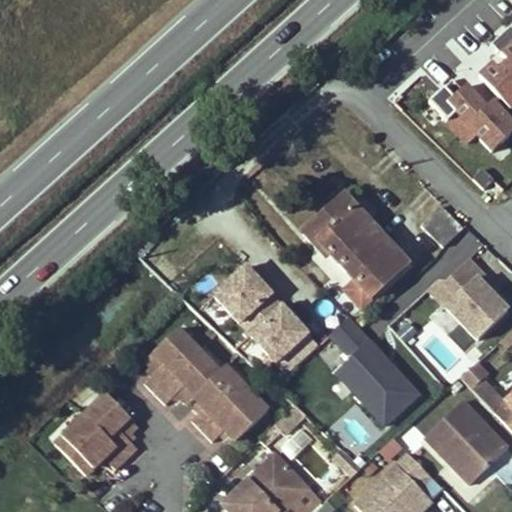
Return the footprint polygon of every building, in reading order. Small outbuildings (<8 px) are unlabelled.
[(510,70),(511,68),(511,11),(506,17),(499,9),(488,19),(495,27),(482,39),(510,70)] [(511,112),(511,108),(472,65),(457,79),(499,125),(511,112)] [(367,301),(405,267),(342,198),(301,236),(312,250),(316,246),(367,301)] [(459,230),(438,210),(421,228),(438,245),(444,250),(461,232),(459,230)] [(429,289),(474,341),(511,308),(511,306),(468,256),(429,289)] [(284,375),(321,342),(246,259),(209,292),(284,375)] [(193,421),(212,441),(223,430),(234,441),(271,405),(229,363),(220,372),(179,330),(146,362),(157,373),(146,383),(167,404),(179,392),(190,402),(194,397),(200,403),(193,411),(198,416),(193,421)] [(470,391),(485,377),(474,365),(459,379),(470,391)] [(53,444),(85,478),(104,460),(115,471),(137,450),(127,439),(139,427),(107,393),(53,444)] [(511,395),(493,415),(511,434),(511,395)] [(336,440),(361,466),(400,429),(375,403),(336,440)] [(461,403),(423,439),(469,486),(506,450),(461,403)] [(304,418),(295,409),(274,430),(283,438),(304,418)] [(332,460),(341,468),(349,461),(340,452),(332,460)] [(407,456),(354,507),(358,511),(412,511),(418,507),(409,498),(418,490),(429,479),(407,456)] [(272,457),(219,507),(223,511),(285,511),(290,508),(293,511),(308,511),(317,503),(272,457)] [(341,468),(352,479),(360,471),(349,461),(341,468)] [(508,511),(499,501),(486,511),(508,511)]
